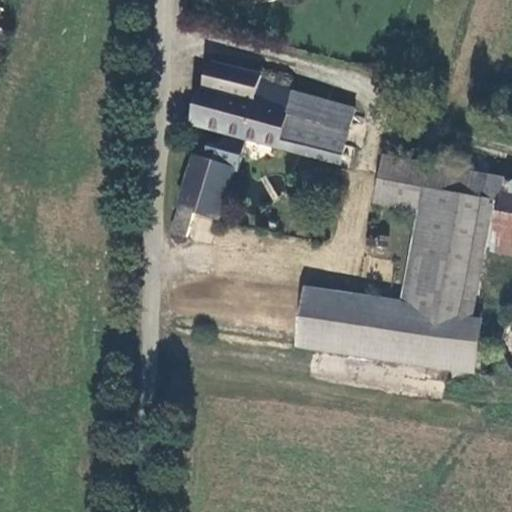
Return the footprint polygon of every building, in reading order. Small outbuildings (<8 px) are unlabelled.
[(289,107),(294,88),(295,83),(261,76),(261,73),(204,62),(190,122),(342,158),(349,126),(326,122),(328,116),(289,107)] [(349,126),(351,120),(355,102),(294,88),(289,107),(328,116),(326,122),(349,126)] [(433,185),(493,195),(497,169),(392,152),(384,200),(429,207),(433,185)] [(200,158),(178,238),(172,262),(186,266),(193,242),(214,248),(236,167),(200,158)] [(511,171),(497,169),(493,195),(511,198),(505,245),(511,246),(511,171)] [(497,309),(473,307),(493,195),(433,185),(429,207),(413,299),(332,290),(188,272),(182,321),(490,359),(497,309)] [(305,186),(296,185),(292,189),(290,194),(292,201),(299,204),(307,203),(311,200),(311,190),(305,186)] [(411,297),(426,210),(408,207),(394,295),(411,297)]
